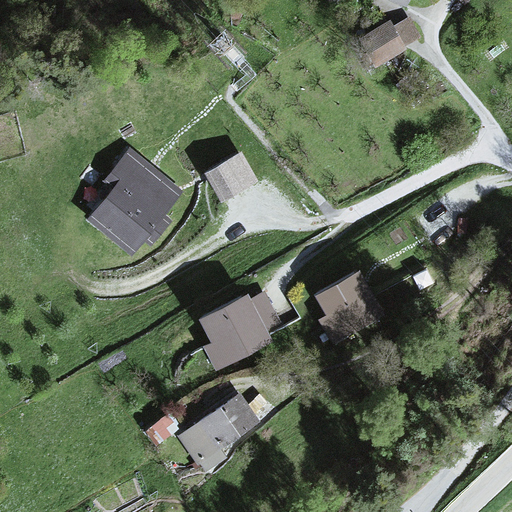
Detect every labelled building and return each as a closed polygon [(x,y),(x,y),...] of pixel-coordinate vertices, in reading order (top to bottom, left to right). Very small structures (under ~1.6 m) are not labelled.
[(357,37),(372,67),(421,42),(409,18),(390,28),(386,21),(357,37)] [(138,144),(86,205),(142,258),(195,201),(138,144)] [(239,148),(202,168),(220,201),(258,179),(239,148)] [(356,268),(312,293),(323,312),(317,316),(334,343),(383,316),(356,268)] [(197,347),(214,375),(270,344),(257,320),(273,311),(262,291),(247,299),(244,293),(194,321),(206,342),(197,347)] [(236,392),(173,435),(194,466),(257,423),(236,392)]
